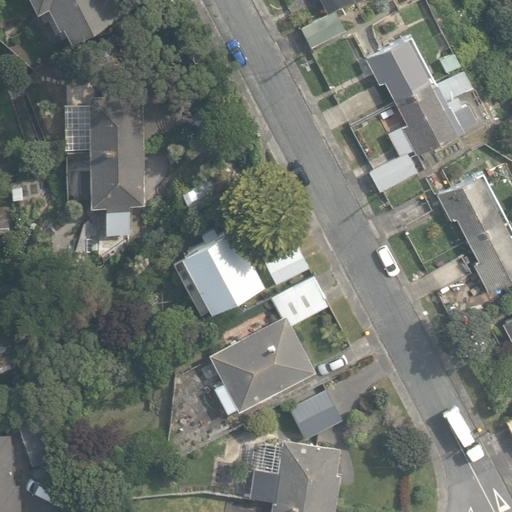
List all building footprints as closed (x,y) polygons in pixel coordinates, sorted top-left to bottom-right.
[(31,0),(37,11),(48,5),(58,26),(62,24),(69,39),(122,12),(116,0),(31,0)] [(301,25),(311,45),(345,27),(334,6),(345,0),(322,0),(328,11),(301,25)] [(394,100),(435,79),(409,32),(364,55),(378,83),(383,80),(394,100)] [(441,63),(445,70),(460,62),(453,49),(435,59),(438,64),(441,63)] [(472,84),(463,67),(436,81),(435,79),(394,100),(405,121),(387,131),(398,153),(368,169),(379,189),(417,169),(407,150),(412,147),(415,151),(476,119),(465,99),(460,102),(455,93),(472,84)] [(144,200),(144,93),(126,93),(126,86),(105,86),(105,90),(89,90),(89,204),(106,204),(106,235),(131,235),(131,200),(144,200)] [(472,261),(485,286),(511,272),(511,230),(480,168),(435,191),(449,218),(454,215),(477,258),(472,261)] [(181,250),(211,311),(263,284),(240,239),(236,241),(228,225),(217,231),(214,225),(200,233),(203,239),(181,250)] [(275,282),(309,267),(299,245),(265,261),(275,282)] [(328,304),(311,272),(270,293),(281,313),(207,351),(222,380),(214,384),(227,410),(236,405),(238,409),(315,369),(291,323),(328,304)] [(511,312),(501,319),(511,340),(511,312)] [(0,367),(14,362),(0,325),(0,367)] [(287,402),(304,435),(341,417),(325,383),(287,402)] [(19,420),(34,464),(58,456),(43,412),(19,420)] [(170,442),(176,454),(204,440),(198,428),(170,442)] [(0,511),(21,511),(20,480),(14,481),(12,432),(0,432),(0,511)] [(333,511),(341,471),(335,470),(339,445),(283,435),(277,468),(256,464),(251,494),(274,498),(271,511),(333,511)] [(104,461),(111,472),(124,465),(117,454),(104,461)]
